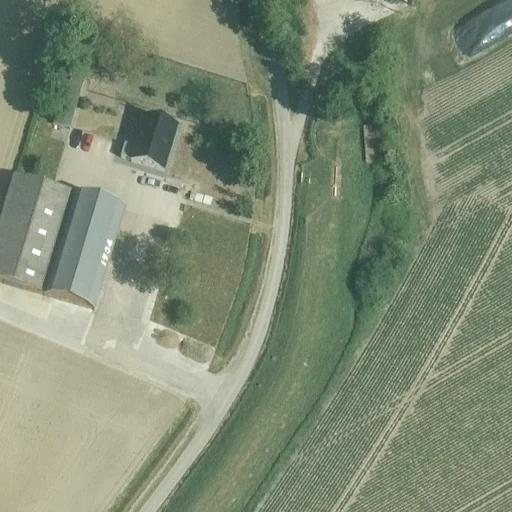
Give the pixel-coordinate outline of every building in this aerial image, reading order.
[(65,96),(60,95),(52,126),(70,131),(84,78),(71,75),(65,96)] [(176,128),(144,118),(135,150),(124,147),(121,160),(131,163),(131,164),(163,174),(176,128)] [(97,143),(99,128),(85,125),(82,141),(97,143)] [(107,134),(100,156),(119,161),(126,139),(107,134)] [(0,227),(0,283),(94,312),(124,211),(15,178),(0,227)]
